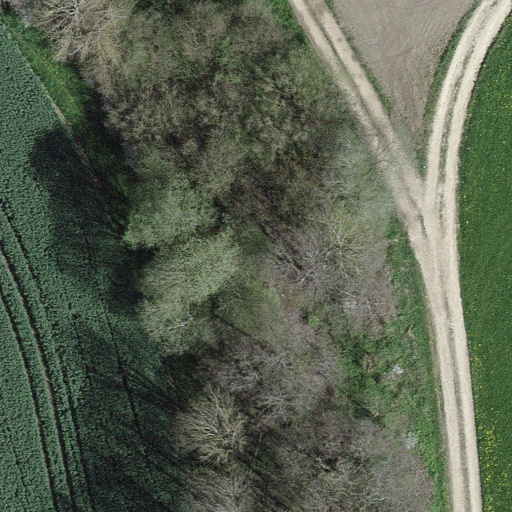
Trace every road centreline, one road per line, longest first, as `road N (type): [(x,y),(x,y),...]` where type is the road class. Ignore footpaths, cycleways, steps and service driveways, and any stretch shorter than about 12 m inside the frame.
road 1 (track): [(464,511),(434,236),(485,50),(511,19)]
road 2 (track): [(304,0),(434,236)]
